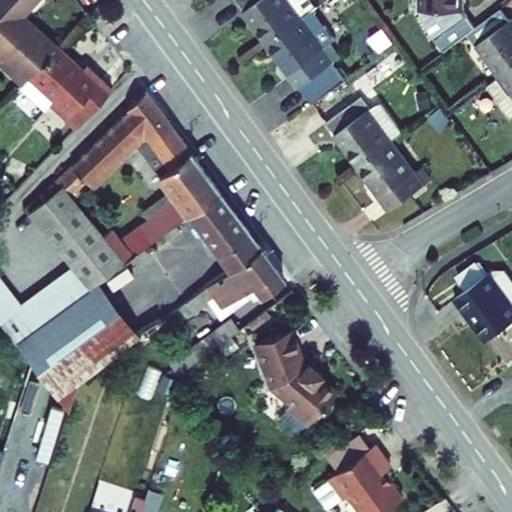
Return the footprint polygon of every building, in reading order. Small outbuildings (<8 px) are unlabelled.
[(0,0),(0,48),(26,74),(28,72),(57,42),(26,12),(31,7),(37,0),(0,0)] [(236,0),(268,43),(317,6),(312,0),(236,0)] [(462,10),(462,0),(421,0),(422,10),(419,9),(435,38),(444,50),(475,27),(462,10)] [(317,6),(268,43),(301,86),(340,57),(331,44),(323,49),(312,34),(324,25),(326,19),(317,6)] [(31,7),(26,12),(57,42),(61,38),(31,7)] [(483,40),(478,44),(501,75),(511,66),(511,23),(501,8),(475,27),(483,40)] [(374,43),(379,50),(390,41),(385,34),(374,43)] [(61,38),(57,42),(28,72),(76,121),(117,83),(93,59),(87,65),(61,38)] [(379,67),(384,73),(393,65),(398,72),(406,66),(396,54),(379,67)] [(511,66),(501,75),(488,85),(511,118),(511,116),(511,66)] [(59,185),(28,211),(74,266),(90,287),(98,280),(133,254),(120,239),(111,228),(102,236),(72,199),(144,130),(149,137),(150,138),(170,122),(146,90),(126,109),(128,111),(55,180),(59,185)] [(417,93),(422,110),(432,107),(428,90),(417,93)] [(327,121),(359,165),(391,142),(404,132),(382,103),(370,109),(361,96),(327,121)] [(159,174),(177,197),(120,239),(133,254),(166,230),(175,223),(188,214),(219,191),(170,122),(150,138),(171,165),(159,174)] [(150,138),(149,137),(138,145),(159,174),(171,165),(150,138)] [(423,166),(414,173),(391,142),(359,165),(392,210),(432,178),(423,166)] [(20,178),(24,168),(11,162),(7,171),(20,178)] [(188,214),(228,269),(259,245),(249,231),(219,191),(188,214)] [(166,230),(171,237),(181,230),(175,223),(166,230)] [(261,295),(284,278),(259,245),(228,269),(185,301),(192,310),(207,299),(209,297),(207,294),(210,291),(221,306),(252,284),(261,295)] [(475,264),(456,278),(466,291),(485,277),(475,264)] [(74,266),(63,274),(79,294),(90,287),(74,266)] [(456,298),(487,340),(511,321),(511,279),(505,269),(495,269),(485,277),(466,291),(456,298)] [(63,274),(53,282),(69,302),(79,294),(63,274)] [(79,381),(140,335),(98,280),(90,287),(79,294),(69,302),(58,310),(48,317),(37,325),(14,342),(68,411),(79,381)] [(53,282),(42,289),(58,310),(69,302),(53,282)] [(4,283),(0,286),(0,302),(12,293),(4,283)] [(207,299),(220,317),(250,295),(254,300),(261,295),(252,284),(221,306),(210,291),(207,294),(209,297),(207,299)] [(42,289),(31,297),(48,317),(58,310),(42,289)] [(12,293),(0,302),(0,322),(14,342),(37,325),(21,305),(12,293)] [(31,297),(21,305),(37,325),(48,317),(31,297)] [(179,306),(186,315),(192,310),(185,301),(179,306)] [(247,322),(252,329),(271,315),(266,309),(247,322)] [(170,363),(178,374),(239,328),(231,317),(170,363)] [(294,328),(257,339),(272,388),(288,399),(285,405),(308,422),(335,390),(320,378),(323,374),(311,364),(309,368),(305,365),(294,328)] [(229,441),(224,452),(234,464),(242,458),(229,441)] [(344,496),(349,494),(361,511),(381,511),(402,497),(382,470),(389,465),(374,443),(329,475),(330,477),(344,496)] [(314,489),(327,508),(344,496),(330,477),(314,489)] [(135,496),(130,511),(140,511),(145,499),(135,496)]
